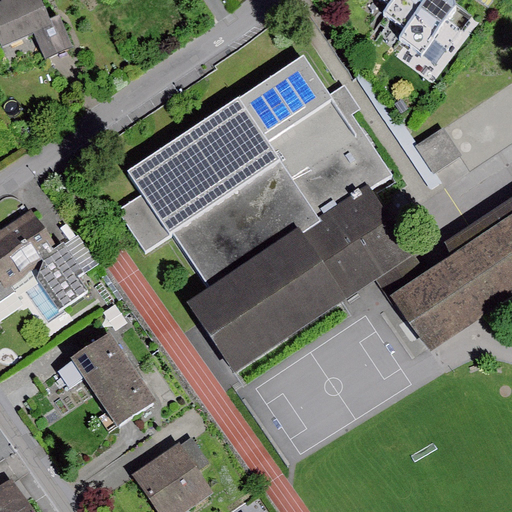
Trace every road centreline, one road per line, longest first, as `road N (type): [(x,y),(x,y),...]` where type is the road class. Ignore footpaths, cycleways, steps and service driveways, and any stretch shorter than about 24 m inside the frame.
road 1 (residential): [(265,0),(0,188)]
road 2 (residential): [(73,511),(0,411)]
